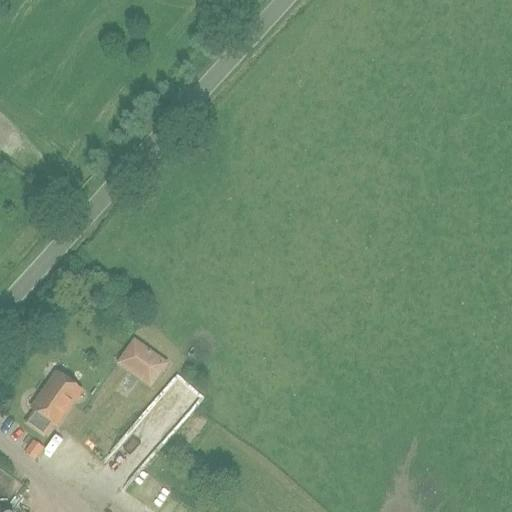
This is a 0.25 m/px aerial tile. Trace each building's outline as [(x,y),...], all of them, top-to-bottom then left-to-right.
[(134,338),(116,365),(151,390),(170,364),(134,338)] [(30,411),(31,412),(55,429),(80,394),(55,376),(30,411)] [(131,432),(111,452),(118,459),(138,438),(131,432)] [(118,460),(125,467),(146,447),(139,440),(118,460)] [(22,453),(33,461),(42,449),(31,441),(22,453)] [(75,481),(93,468),(81,452),(64,465),(75,481)] [(169,510),(171,511),(187,511),(201,496),(188,486),(169,510)] [(198,499),(189,511),(206,511),(210,506),(198,499)] [(16,511),(9,501),(0,506),(0,511),(16,511)]
